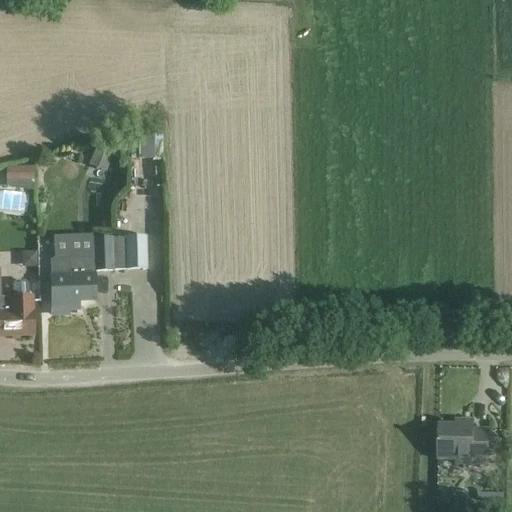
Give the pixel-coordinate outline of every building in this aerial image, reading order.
[(91,159),(108,166),(113,154),(96,147),(91,159)] [(34,169),(10,168),(6,169),(5,183),(34,184),(34,169)] [(147,271),(146,237),(123,238),(123,239),(96,239),(91,240),(92,254),(68,254),(68,260),(50,261),(51,312),(69,311),(69,303),(94,302),(93,271),(147,271)] [(0,299),(0,337),(33,336),(32,298),(28,298),(28,286),(24,283),(15,283),(12,287),(13,299),(0,299)] [(473,422),(456,421),(455,426),(438,426),(438,461),(471,462),(471,466),(488,466),(489,431),(473,431),(473,422)]
